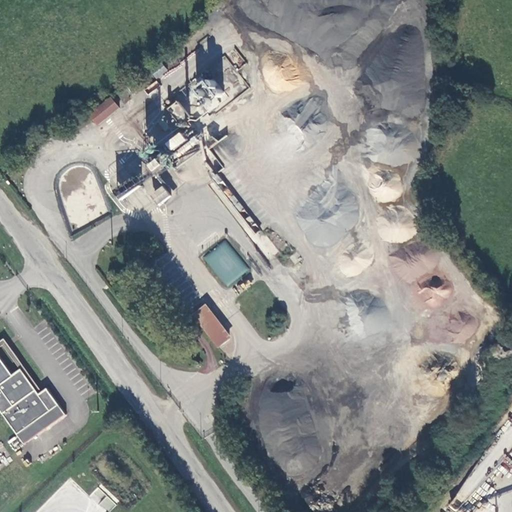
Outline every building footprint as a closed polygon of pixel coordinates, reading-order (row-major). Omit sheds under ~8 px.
[(235,48),(164,104),(170,109),(181,101),(192,116),(196,117),(206,118),(211,112),(216,115),(251,89),(238,72),(247,64),(235,48)] [(168,69),(162,61),(152,70),(158,77),(168,69)] [(121,111),(113,100),(91,116),(99,126),(121,111)] [(181,101),(170,109),(172,111),(163,118),(173,129),(181,123),(182,124),(192,116),(181,101)] [(187,144),(192,149),(202,140),(209,135),(207,132),(200,137),(199,135),(187,144)] [(172,151),(181,144),(176,138),(167,144),(172,151)] [(187,144),(171,156),(175,162),(192,149),(187,144)] [(163,151),(159,146),(146,155),(151,160),(163,151)] [(172,163),(167,158),(138,181),(136,178),(118,193),(125,202),(144,187),(142,186),(172,163)] [(282,253),(220,173),(215,175),(280,255),(282,253)] [(175,196),(169,188),(157,197),(163,205),(175,196)] [(224,241),(203,259),(228,287),(249,268),(224,241)] [(301,252),(296,255),(300,261),(305,258),(301,252)] [(312,276),(303,266),(299,269),(307,280),(312,276)] [(312,283),(306,287),(309,291),(315,286),(312,283)] [(236,341),(211,308),(199,317),(225,350),(236,341)] [(0,342),(0,347),(4,345),(21,369),(22,369),(40,394),(43,392),(5,339),(0,342)] [(0,409),(18,435),(60,405),(48,389),(43,392),(40,394),(22,369),(21,369),(13,375),(0,356),(0,409)] [(67,415),(60,405),(18,435),(25,445),(67,415)] [(14,437),(8,441),(14,450),(20,447),(14,437)] [(108,496),(100,502),(107,511),(115,505),(108,496)]
